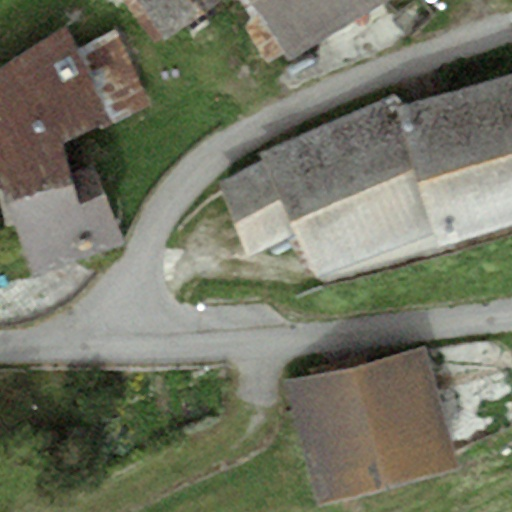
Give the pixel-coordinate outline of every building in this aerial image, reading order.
[(133,0),(165,45),(230,0),(133,0)] [(335,0),(248,0),(288,60),(350,23),(335,0)] [(335,0),(350,23),(388,0),(335,0)] [(63,29),(0,69),(0,144),(1,146),(0,146),(0,183),(6,204),(73,184),(69,171),(63,143),(153,107),(119,30),(78,46),(63,29)] [(263,161),(220,183),(245,255),(293,234),(322,284),(455,250),(453,244),(511,225),(511,73),(402,108),(395,93),(260,151),(263,161)] [(6,204),(29,278),(124,249),(97,162),(69,171),(73,184),(6,204)] [(423,345),(285,388),(321,502),(458,460),(423,345)]
